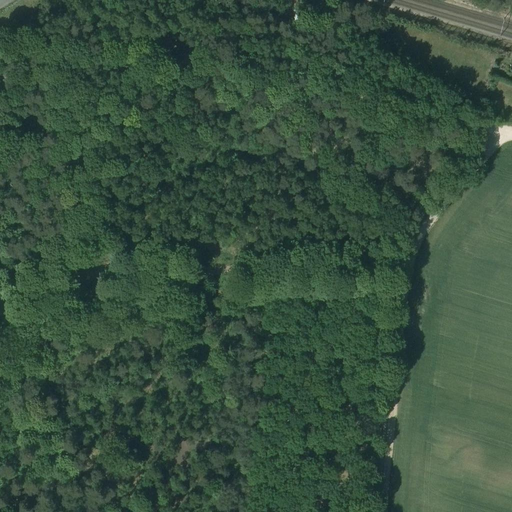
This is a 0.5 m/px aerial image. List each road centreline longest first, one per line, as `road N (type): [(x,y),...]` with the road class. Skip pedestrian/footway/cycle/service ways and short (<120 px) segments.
road 1 (track): [(0,301),(116,272),(407,266)]
road 2 (track): [(504,135),(443,111),(243,0)]
road 3 (track): [(384,511),(407,266)]
road 4 (track): [(127,511),(10,328),(0,329)]
road 5 (track): [(504,135),(431,219),(407,266)]
